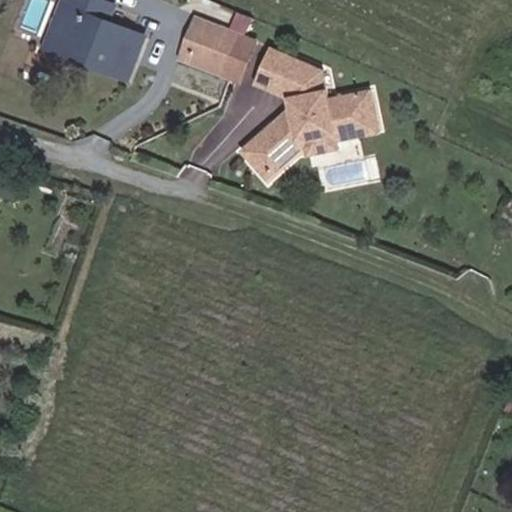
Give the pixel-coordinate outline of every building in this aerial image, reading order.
[(146,37),(112,25),(118,10),(92,0),(69,0),(52,46),(85,57),(82,66),(129,83),(146,37)] [(251,39),(199,19),(189,46),(220,58),(221,55),(242,62),(251,39)] [(242,62),(221,55),(220,58),(215,72),(245,83),(260,42),(251,39),(242,62)] [(82,66),(85,57),(52,46),(49,54),(82,66)] [(215,72),(220,58),(189,46),(184,60),(215,72)] [(329,69),(275,48),(260,86),(296,99),(298,120),(279,122),(249,154),(270,174),(277,166),(283,172),(313,140),(312,132),(381,123),(377,87),(335,92),(329,69)] [(347,143),(346,135),(382,131),(381,123),(312,132),(313,140),(314,147),(347,143)] [(0,188),(0,223),(11,228),(32,173),(9,165),(0,188)] [(276,180),(283,172),(277,166),(270,174),(276,180)]
